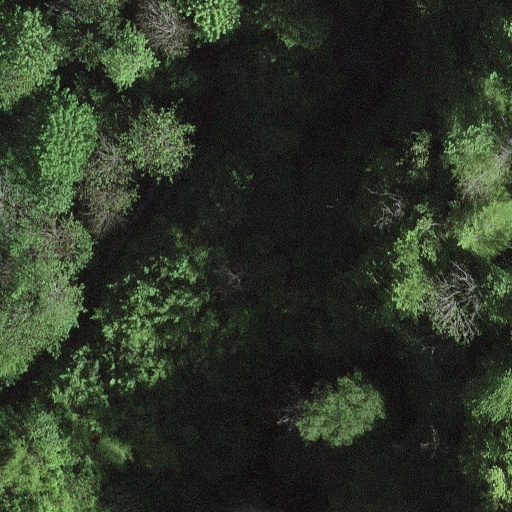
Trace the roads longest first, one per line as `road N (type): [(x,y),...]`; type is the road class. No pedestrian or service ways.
road 1 (track): [(0,411),(165,175),(200,101),(218,0)]
road 2 (track): [(308,0),(322,65),(376,72),(405,17),(405,0)]
